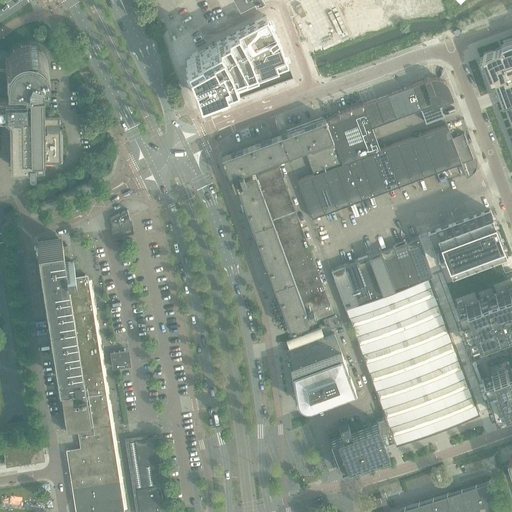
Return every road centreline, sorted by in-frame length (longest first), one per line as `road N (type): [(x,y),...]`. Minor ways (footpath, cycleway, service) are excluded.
road 1 (residential): [(266,112),(373,399),(314,421),(337,486)]
road 2 (tertiary): [(267,502),(247,339),(215,212),(191,158)]
road 3 (tertiary): [(157,177),(196,305),(229,511)]
road 4 (residential): [(22,238),(56,468)]
road 5 (residential): [(65,76),(75,160),(14,193),(30,227)]
road 6 (tertiary): [(71,4),(149,161)]
road 7 (unclassified): [(500,179),(336,238)]
road 8 (unclassified): [(353,483),(511,430)]
road 9 (unclassified): [(451,44),(311,96)]
road 10 (residential): [(451,44),(500,179)]
road 11 (tertiary): [(185,143),(129,18)]
